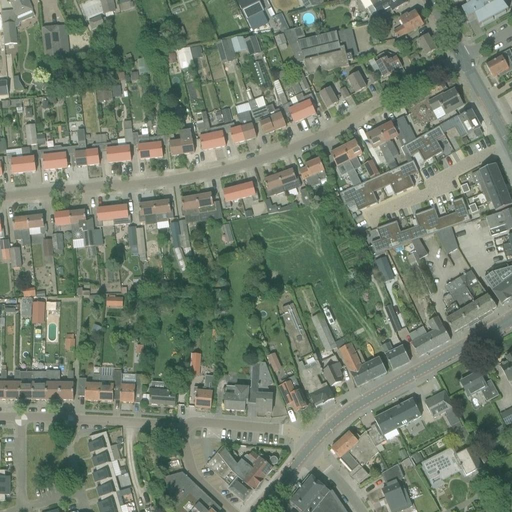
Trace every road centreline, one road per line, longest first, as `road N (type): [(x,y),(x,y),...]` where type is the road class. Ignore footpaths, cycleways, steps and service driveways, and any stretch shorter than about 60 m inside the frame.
road 1 (residential): [(0,202),(262,165),(461,63)]
road 2 (residential): [(308,448),(358,405),(511,320)]
road 3 (residential): [(308,448),(279,431),(189,425),(185,441),(198,478),(234,511)]
